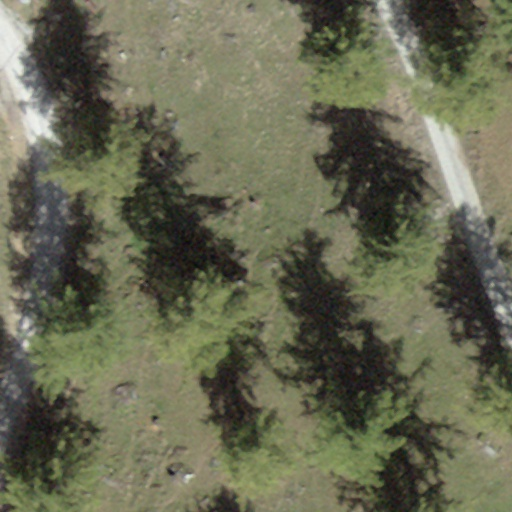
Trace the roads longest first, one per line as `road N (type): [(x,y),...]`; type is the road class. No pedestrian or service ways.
road 1 (unclassified): [(0,434),(41,315),(52,230),(41,132),(0,38)]
road 2 (track): [(368,0),(428,113),(511,313)]
